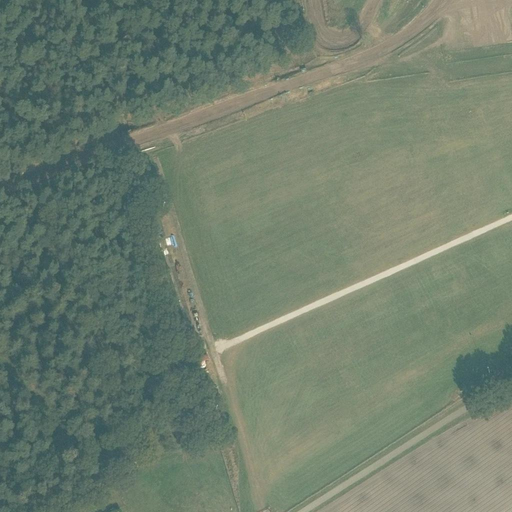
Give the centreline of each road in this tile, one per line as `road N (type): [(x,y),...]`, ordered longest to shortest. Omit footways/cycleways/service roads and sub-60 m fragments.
road 1 (track): [(440,0),(394,41),(332,71),(128,141),(81,0)]
road 2 (track): [(262,511),(148,134)]
road 3 (track): [(214,351),(511,216)]
road 4 (unclassified): [(303,511),(511,386)]
road 5 (track): [(125,511),(102,486),(0,438)]
